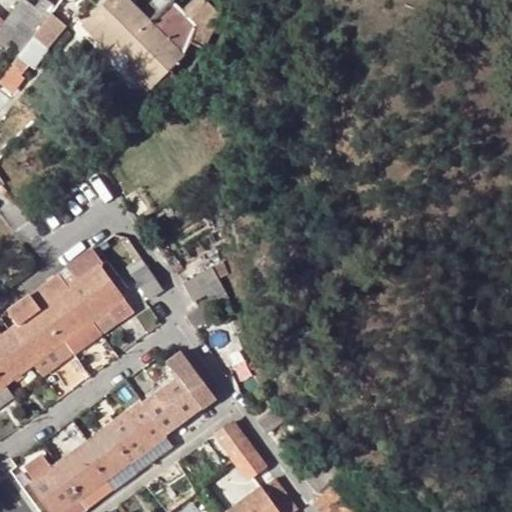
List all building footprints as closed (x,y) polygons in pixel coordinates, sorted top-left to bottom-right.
[(29,39),(46,17),(54,7),(45,0),(39,0),(34,7),(23,0),(19,0),(2,22),(28,41),(29,39)] [(107,0),(83,26),(98,41),(105,34),(113,42),(122,51),(131,59),(139,67),(132,74),(137,80),(146,89),(149,87),(166,70),(181,55),(179,53),(187,39),(203,46),(218,14),(203,0),(194,0),(182,12),(172,2),(150,25),(124,0),(107,0)] [(0,46),(4,49),(16,58),(28,41),(2,22),(0,20),(0,46)] [(132,74),(139,67),(131,59),(122,51),(113,42),(105,34),(98,41),(90,49),(128,88),(137,80),(132,74)] [(32,73),(46,53),(29,39),(28,41),(16,58),(14,60),(32,73)] [(0,53),(0,57),(10,65),(14,60),(16,58),(4,49),(0,53)] [(178,96),(183,86),(166,70),(149,87),(165,104),(177,95),(178,96)] [(66,143),(53,154),(60,161),(73,151),(66,143)] [(107,309),(122,299),(109,280),(112,277),(92,249),(68,266),(78,280),(68,287),(65,288),(90,320),(98,330),(115,318),(107,309)] [(158,285),(142,263),(136,255),(122,266),(144,296),(158,285)] [(232,304),(218,276),(228,273),(223,260),(212,264),(184,278),(193,297),(207,291),(215,311),(232,304)] [(9,331),(32,364),(37,361),(55,347),(63,341),(71,352),(98,330),(90,320),(65,288),(68,287),(58,274),(9,310),(19,324),(9,331)] [(115,318),(128,308),(122,299),(107,309),(115,318)] [(186,317),(195,328),(212,316),(203,304),(198,309),(186,317)] [(0,373),(7,383),(32,364),(9,331),(3,335),(0,331),(0,373)] [(44,371),(63,357),(55,347),(37,361),(44,371)] [(201,406),(213,397),(190,366),(180,352),(179,352),(163,363),(174,377),(141,402),(164,434),(201,406)] [(0,403),(11,395),(4,385),(0,388),(0,403)] [(267,430),(270,428),(281,418),(268,401),(253,414),(267,430)] [(105,429),(128,460),(164,434),(141,402),(105,429)] [(209,416),(201,406),(164,434),(171,444),(209,416)] [(221,443),(237,430),(232,423),(215,435),(221,443)] [(93,462),(105,477),(128,460),(105,429),(89,441),(100,456),(93,462)] [(244,439),(237,430),(221,443),(227,452),(244,439)] [(164,434),(128,460),(135,470),(171,444),(164,434)] [(210,450),(221,443),(215,435),(204,443),(210,450)] [(237,455),(243,452),(250,447),(244,439),(227,452),(233,459),(237,455)] [(58,464),(80,494),(105,477),(93,462),(100,456),(89,441),(58,464)] [(198,447),(217,471),(223,467),(217,460),(210,450),(204,443),(198,447)] [(221,443),(210,450),(217,460),(227,452),(221,443)] [(243,452),(250,461),(252,464),(258,459),(250,447),(243,452)] [(233,459),(227,452),(217,460),(223,467),(226,465),(233,459)] [(76,511),(87,504),(80,494),(58,464),(52,468),(41,454),(25,467),(34,482),(30,484),(49,511),(76,511)] [(251,473),(245,465),(237,455),(233,459),(240,468),(247,477),(251,473)] [(304,475),(318,491),(330,479),(340,471),(327,455),(304,475)] [(266,470),(258,459),(252,464),(259,475),(266,470)] [(128,460),(105,477),(112,487),(135,470),(128,460)] [(259,475),(252,464),(250,461),(245,465),(251,473),(255,478),(259,475)] [(105,477),(80,494),(87,504),(112,487),(105,477)] [(285,494),(272,477),(259,487),(273,504),(285,494)] [(333,483),(330,479),(318,491),(320,493),(333,483)] [(342,495),(333,483),(320,493),(313,500),(322,511),(342,495)] [(241,501),(249,511),(278,511),(273,504),(259,487),(241,501)] [(291,511),(296,509),(285,494),(273,504),(278,511),(291,511)] [(327,511),(345,499),(342,495),(322,511),(327,511)] [(224,511),(225,511),(230,508),(223,499),(217,504),(224,511)] [(327,511),(354,511),(345,499),(327,511)] [(230,508),(225,511),(249,511),(241,501),(230,508)]
